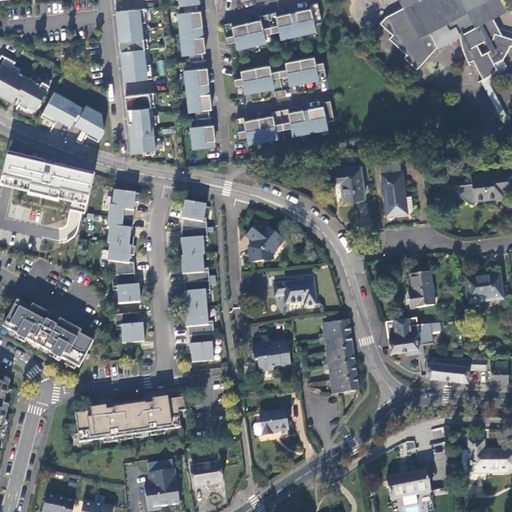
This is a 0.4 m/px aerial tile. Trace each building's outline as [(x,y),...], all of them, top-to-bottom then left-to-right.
[(178,0),(180,6),(184,6),(185,13),(179,14),(184,55),(190,55),(191,62),(192,70),(186,71),(190,112),(196,111),(198,127),(192,128),(195,149),(213,147),(212,141),(216,141),(214,125),(211,126),(210,110),(213,110),(211,94),(207,95),(206,84),(210,84),(208,68),(205,69),(203,53),(206,53),(204,37),(201,38),(199,28),(203,27),(201,12),(198,12),(197,4),(199,4),(198,0),(178,0)] [(494,0),(408,0),(404,2),(405,5),(388,14),(381,21),(394,32),(390,36),(408,52),(406,55),(418,66),(438,44),(432,31),(447,23),(451,29),(453,30),(457,25),(461,33),(461,38),(462,43),(464,49),(468,56),(470,60),(474,58),(483,77),(491,72),(498,67),(495,61),(504,56),(511,44),(511,43),(511,35),(490,29),(494,14),(494,0)] [(318,3),(310,5),(311,9),(312,13),(320,11),(318,3)] [(116,11),(124,81),(152,78),(151,64),(147,65),(142,23),(146,22),(144,8),(116,11)] [(261,21),(233,27),(234,31),(226,33),(228,44),(236,42),(237,49),(266,42),(265,35),(280,32),(281,38),(316,30),(314,24),(322,22),(320,11),(312,13),(311,9),(296,12),(297,16),(292,17),(291,13),(277,17),(278,21),(270,23),(262,24),(261,21)] [(276,13),(268,15),(270,23),(278,21),(277,17),(276,13)] [(511,35),(511,32),(494,14),(490,29),(511,35)] [(268,15),(260,17),(261,21),(262,24),(270,23),(268,15)] [(232,23),(224,25),(226,33),(234,31),(233,27),(232,23)] [(41,84),(19,72),(21,69),(14,65),(16,62),(2,55),(0,59),(0,90),(6,94),(4,97),(13,102),(19,90),(25,93),(19,105),(28,110),(29,107),(36,111),(50,85),(43,81),(41,84)] [(243,78),(235,80),(237,91),(245,89),(246,93),(274,88),(273,84),(282,82),(290,81),(290,85),(318,79),(318,75),(326,74),(324,63),(316,64),(315,57),(286,63),(287,70),(272,73),(270,66),(241,71),(243,78)] [(326,74),(318,75),(318,79),(319,83),(327,82),(326,74)] [(290,81),(282,82),(283,90),(291,89),(290,85),(290,81)] [(282,82),(273,84),(274,88),(275,92),(283,90),(282,82)] [(245,89),(237,91),(239,99),(247,97),(246,93),(245,89)] [(75,104),(55,92),(41,117),(55,125),(58,120),(71,127),(75,119),(78,114),(71,111),(75,104)] [(125,96),(131,152),(156,150),(151,107),(155,106),(154,93),(125,96)] [(331,101),(323,103),(324,107),(324,111),(332,109),(331,101)] [(75,104),(71,111),(78,114),(75,119),(78,121),(85,108),(76,103),(75,104)] [(78,121),(75,126),(88,133),(86,136),(99,143),(104,132),(103,124),(98,122),(102,115),(86,106),(85,108),(78,121)] [(248,137),(249,144),(278,138),(277,131),(292,128),(293,135),(328,128),(327,122),(335,120),(332,109),(324,111),(324,107),(309,110),(309,113),(305,114),(304,111),(290,113),(290,117),(282,119),(274,120),(273,116),(245,122),(246,125),(238,126),(240,132),(239,132),(240,138),(248,137)] [(289,109),(281,111),(282,119),(290,117),(290,113),(289,109)] [(281,111),(273,112),(273,116),(274,120),(282,119),(281,111)] [(245,118),(237,119),(238,126),(246,125),(245,122),(245,118)] [(79,168),(36,150),(29,178),(36,181),(40,171),(73,185),(79,168)] [(26,159),(7,154),(2,177),(21,182),(26,159)] [(400,165),(382,167),(387,215),(406,213),(405,197),(406,197),(405,197),(403,172),(401,173),(400,165)] [(335,170),(337,183),(342,183),(344,201),(366,199),(362,167),(335,170)] [(511,169),(483,173),(485,197),(488,197),(488,200),(498,199),(498,193),(511,191),(511,169)] [(485,197),(483,173),(472,174),(475,199),(485,197)] [(110,217),(135,220),(136,210),(135,210),(136,202),(140,203),(141,194),(115,191),(113,206),(111,205),(110,217)] [(405,197),(406,213),(412,212),(414,210),(412,196),(405,197),(406,197),(405,197)] [(183,229),(183,230),(209,228),(208,219),(206,218),(208,205),(186,201),(183,219),(184,219),(183,229)] [(135,220),(110,217),(108,229),(111,229),(109,244),(111,244),(134,247),(135,238),(131,238),(132,230),(133,230),(135,220)] [(251,262),(263,260),(263,255),(273,254),(273,253),(283,240),(266,227),(265,228),(257,222),(247,234),(254,240),(254,241),(254,247),(250,247),(251,262)] [(209,228),(183,230),(183,239),(182,239),(184,257),(204,255),(203,242),(208,241),(207,233),(213,233),(212,228),(209,228)] [(0,247),(13,254),(14,248),(0,239),(0,247)] [(137,247),(134,247),(111,244),(109,261),(110,262),(109,268),(118,270),(118,275),(136,274),(136,264),(131,263),(132,255),(136,256),(137,247)] [(45,258),(48,251),(36,245),(32,253),(45,258)] [(185,284),(217,281),(217,276),(210,276),(210,268),(205,269),(204,255),(184,257),(182,257),(184,275),(185,275),(185,284)] [(430,272),(411,274),(414,292),(410,293),(412,308),(435,305),(430,272)] [(481,276),(465,278),(468,303),(503,299),(501,272),(481,275),(481,276)] [(136,274),(118,275),(113,276),(115,291),(119,290),(120,304),(142,302),(140,285),(137,285),(136,274)] [(217,281),(185,284),(186,292),(185,292),(187,310),(208,308),(207,295),(212,294),(211,286),(217,285),(217,281)] [(315,305),(312,281),(274,285),(275,296),(285,296),(286,304),(304,302),(305,306),(315,305)] [(34,306),(20,299),(19,302),(33,310),(34,306)] [(19,302),(5,329),(81,370),(95,343),(82,336),(83,333),(62,321),(61,322),(52,317),(52,316),(34,306),(33,310),(19,302)] [(215,334),(221,334),(221,329),(215,330),(214,321),(210,321),(208,308),(187,310),(188,328),(189,328),(190,336),(215,334)] [(139,313),(116,315),(118,330),(123,330),(124,344),(146,342),(144,324),(140,324),(139,313)] [(416,319),(385,323),(388,339),(389,339),(389,341),(388,341),(390,356),(407,353),(408,356),(419,355),(418,347),(423,346),(433,345),(430,324),(419,325),(416,319)] [(359,390),(350,320),(324,323),(325,333),(326,339),(327,343),(329,361),(330,365),(330,369),(332,381),(333,385),(334,394),(359,390)] [(97,340),(83,333),(82,336),(95,343),(97,340)] [(215,334),(190,336),(191,345),(192,345),(193,361),(215,359),(214,345),(216,345),(215,334)] [(291,363),(288,342),(268,345),(269,343),(253,345),(254,353),(252,353),(253,358),(256,360),(257,360),(259,370),(273,369),(273,365),(277,363),(280,363),(281,365),(291,363)] [(427,364),(425,375),(431,380),(468,385),(469,371),(486,371),(487,360),(428,358),(428,363),(427,364)] [(509,384),(508,361),(491,363),(492,383),(509,384)] [(0,439),(9,404),(5,403),(6,397),(4,396),(5,389),(8,390),(10,381),(0,375),(0,439)] [(181,429),(179,413),(186,412),(184,399),(169,401),(168,399),(146,402),(146,405),(115,409),(115,406),(91,410),(92,412),(76,415),(80,444),(181,429)] [(288,431),(286,410),(260,414),(263,437),(274,436),(274,433),(288,431)] [(469,472),(511,473),(511,450),(483,450),(483,442),(469,442),(469,472)] [(445,478),(446,451),(435,451),(434,478),(445,478)] [(222,484),(219,463),(192,467),(196,488),(222,484)] [(430,492),(425,469),(387,477),(391,500),(430,492)] [(175,470),(150,474),(151,486),(145,487),(147,497),(149,497),(150,501),(147,501),(149,511),(151,511),(163,510),(162,507),(181,504),(175,470)] [(73,511),(76,503),(63,500),(62,497),(46,494),(42,511),(73,511)] [(113,511),(114,508),(85,502),(82,511),(113,511)]
